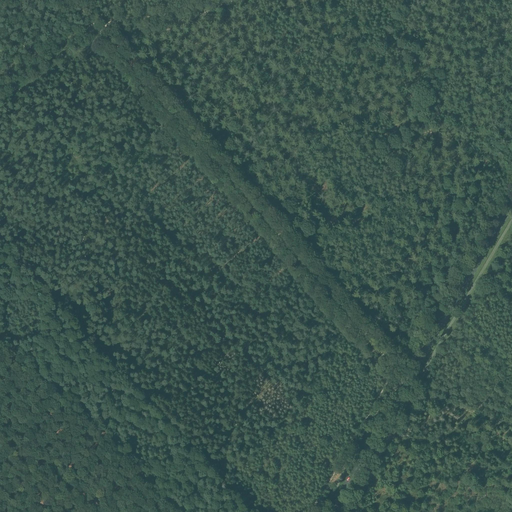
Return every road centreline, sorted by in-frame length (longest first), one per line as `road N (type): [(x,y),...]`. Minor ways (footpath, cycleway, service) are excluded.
road 1 (track): [(201,0),(96,28),(401,376)]
road 2 (track): [(387,381),(102,53)]
road 3 (primary): [(331,511),(511,203)]
road 4 (track): [(311,511),(387,381)]
road 5 (track): [(102,53),(117,40),(165,30),(234,0)]
road 6 (track): [(387,381),(511,424)]
